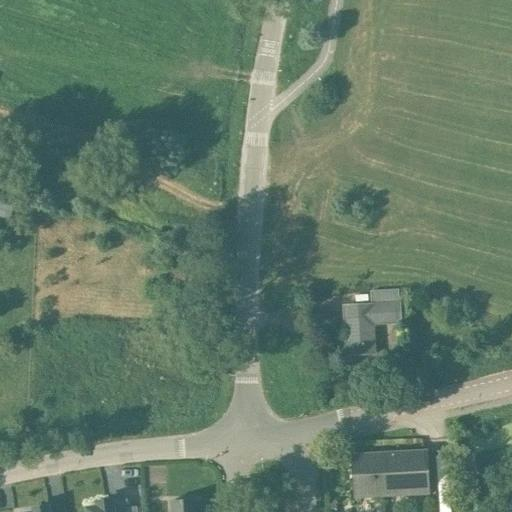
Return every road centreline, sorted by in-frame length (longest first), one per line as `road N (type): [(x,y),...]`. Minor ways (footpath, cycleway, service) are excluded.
road 1 (tertiary): [(249,438),(247,231),(277,0)]
road 2 (tertiary): [(0,474),(238,440)]
road 3 (tertiary): [(301,429),(511,382)]
